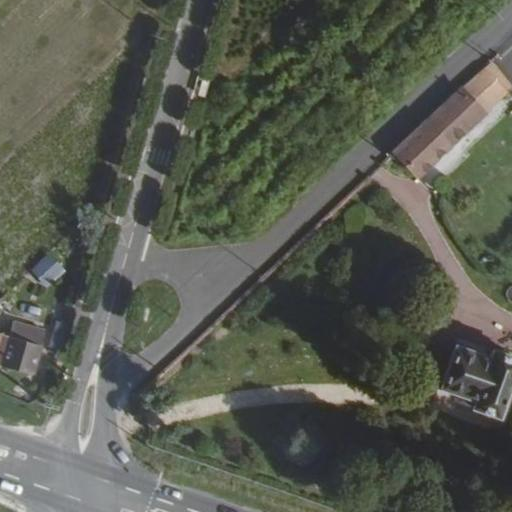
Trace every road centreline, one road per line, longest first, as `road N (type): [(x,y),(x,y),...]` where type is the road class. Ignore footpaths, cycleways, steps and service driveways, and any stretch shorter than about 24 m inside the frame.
road 1 (residential): [(250,270),(511,25)]
road 2 (tertiary): [(126,263),(203,0)]
road 3 (residential): [(107,402),(250,270)]
road 4 (tertiary): [(108,321),(63,459)]
road 5 (residential): [(126,263),(188,276),(250,270)]
